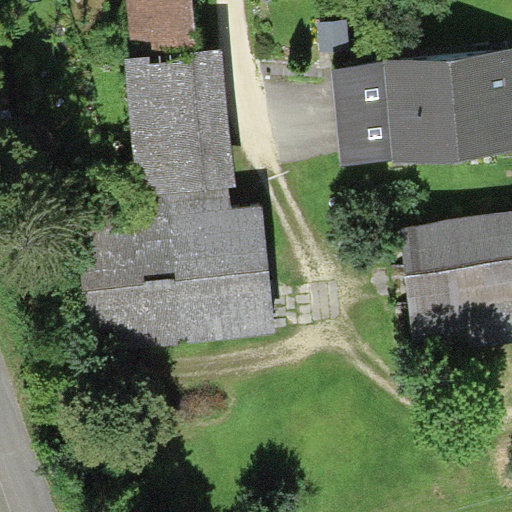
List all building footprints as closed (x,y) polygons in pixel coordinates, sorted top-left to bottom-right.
[(197,31),(194,0),(128,0),(132,38),(151,37),(152,44),(180,41),(180,37),(192,36),(191,32),(197,31)] [(132,38),(126,39),(139,179),(146,178),(230,170),(237,168),(223,30),(197,31),(191,32),(192,36),(180,37),(180,41),(152,44),(151,37),(132,38)] [(511,36),(333,52),(341,151),(511,136),(511,36)] [(230,170),(146,178),(148,202),(80,208),(91,337),(275,320),(263,190),(232,193),(230,170)] [(511,200),(403,211),(415,342),(511,333),(511,200)]
